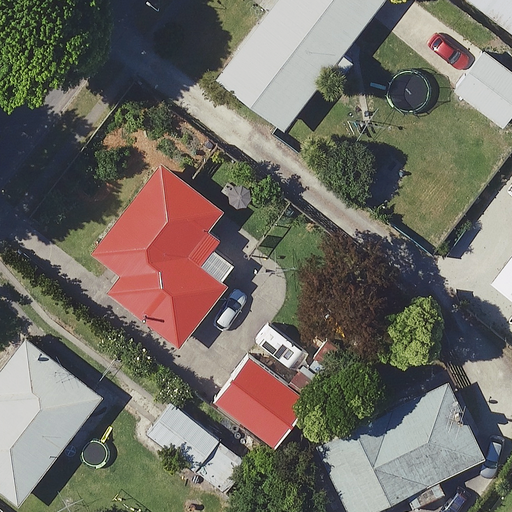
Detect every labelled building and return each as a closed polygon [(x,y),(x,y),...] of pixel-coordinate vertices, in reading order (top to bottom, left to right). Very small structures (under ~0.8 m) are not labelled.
[(365,0),(256,0),(205,69),(274,121),(365,0)] [(511,30),(511,0),(469,0),(511,31),(511,30)] [(511,96),(511,72),(475,43),(443,83),(492,122),(511,96)] [(212,202),(148,154),(79,243),(111,267),(98,283),(169,338),(228,261),(189,231),(212,202)] [(511,231),(480,274),(511,298),(511,231)] [(89,391),(14,332),(0,350),(0,489),(7,495),(89,391)] [(296,397),(237,349),(205,389),(263,437),(296,397)] [(472,449),(433,372),(302,438),(339,511),(395,483),(404,501),(434,486),(427,472),(472,449)] [(240,458),(158,393),(135,423),(217,487),(240,458)] [(511,511),(511,495),(499,511),(511,511)]
